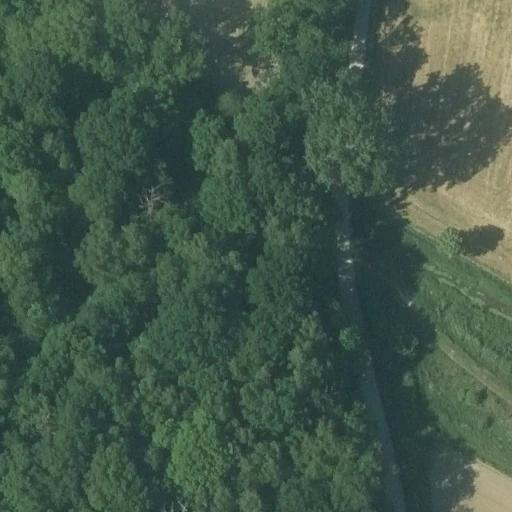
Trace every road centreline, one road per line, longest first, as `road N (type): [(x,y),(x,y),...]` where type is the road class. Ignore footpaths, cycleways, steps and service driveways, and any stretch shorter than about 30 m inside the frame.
road 1 (track): [(391,511),(349,256)]
road 2 (unclassified): [(346,217),(344,153),(362,0)]
road 3 (track): [(511,397),(387,280),(349,256)]
